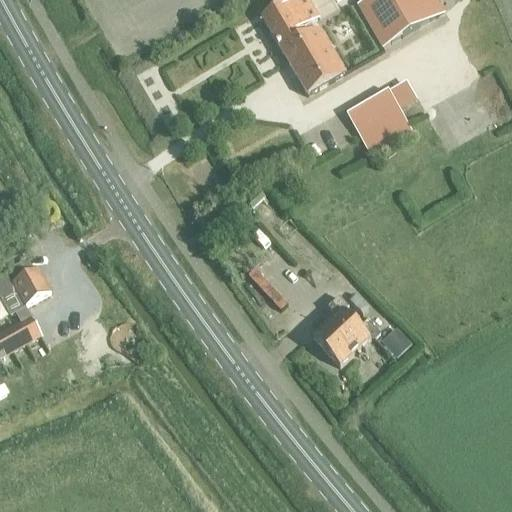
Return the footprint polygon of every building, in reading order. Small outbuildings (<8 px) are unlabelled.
[(303,31),(319,22),(305,0),(303,0),(290,8),(288,5),(262,20),(307,99),(345,76),(319,31),(307,38),(303,31)] [(369,0),(357,7),(382,51),(444,15),(435,0),(369,0)] [(347,76),(360,68),(349,50),(336,58),(347,76)] [(253,99),(282,100),(282,89),(270,88),(271,76),(254,75),(253,99)] [(346,117),(370,159),(412,135),(388,93),(346,117)] [(511,115),(510,111),(497,117),(485,96),(477,100),(494,130),(511,119),(511,115)] [(418,128),(430,150),(440,144),(428,123),(418,128)] [(417,134),(401,152),(409,159),(425,142),(417,134)] [(451,176),(462,170),(454,156),(443,162),(451,176)] [(199,228),(208,240),(221,231),(212,219),(199,228)] [(326,272),(333,282),(348,270),(341,261),(326,272)] [(0,295),(0,296),(12,319),(51,298),(38,275),(0,295)] [(366,323),(358,330),(346,317),(351,313),(341,302),(328,313),(337,323),(314,344),(340,373),(380,338),(366,323)] [(0,336),(0,364),(41,342),(29,321),(0,336)] [(380,348),(395,364),(411,350),(395,333),(380,348)]
